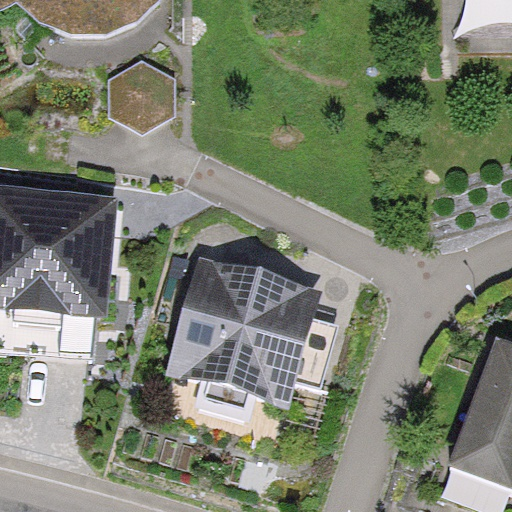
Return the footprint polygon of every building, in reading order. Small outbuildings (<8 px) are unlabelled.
[(0,0),(0,11),(2,18),(19,10),(28,5),(49,25),(76,36),(106,36),(134,24),(155,4),(155,0),(0,0)] [(175,86),(144,68),(113,86),(113,122),(145,140),(176,122),(175,86)] [(110,217),(0,206),(0,311),(17,313),(16,328),(62,333),(63,317),(100,321),(110,217)] [(316,305),(205,273),(175,378),(287,409),(316,305)] [(511,356),(499,352),(453,476),(511,497),(511,356)]
